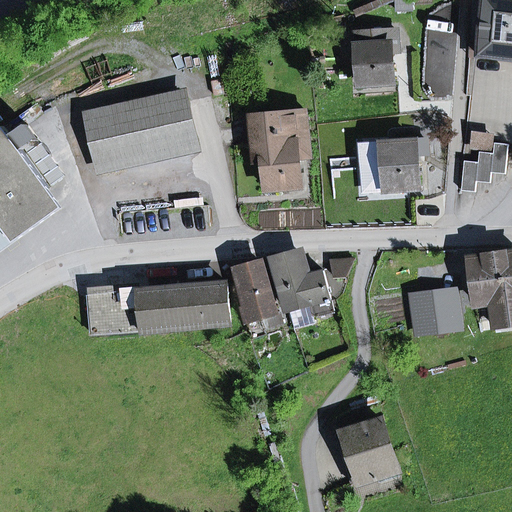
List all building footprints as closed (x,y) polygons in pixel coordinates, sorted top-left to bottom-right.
[(383,0),(356,11),(358,17),(397,1),(397,12),(413,11),(412,0),(383,0)] [(511,0),(486,0),(481,44),(480,56),(511,59),(511,0)] [(377,79),(378,85),(394,83),(392,54),(392,43),(397,42),(397,31),(357,33),(361,80),(377,79)] [(470,55),(480,56),(481,44),(470,42),(470,55)] [(93,123),(101,163),(195,142),(186,103),(93,123)] [(302,188),(299,158),(311,157),(307,112),(254,117),(256,146),(257,146),(265,145),(266,161),(267,184),(284,183),(285,189),(302,188)] [(25,150),(39,140),(28,125),(14,135),(25,150)] [(0,223),(1,223),(15,243),(64,208),(5,126),(0,130),(0,223)] [(397,143),(423,142),(423,132),(396,133),(397,143)] [(403,183),(404,189),(420,189),(418,152),(424,152),(423,142),(397,143),(384,143),(384,144),(385,160),(386,185),(403,183)] [(27,153),(51,186),(52,186),(66,176),(41,143),(27,153)] [(491,184),(492,173),(506,175),(509,145),(495,143),(494,154),(480,152),(479,163),(465,161),(462,191),(476,193),(477,182),(491,184)] [(366,162),(385,160),(384,144),(365,146),(366,162)] [(258,161),(266,161),(265,145),(257,146),(258,161)] [(0,254),(15,243),(1,223),(0,223),(0,254)] [(492,304),(495,327),(511,325),(511,253),(472,258),(478,306),(492,304)] [(311,275),(307,276),(304,266),(301,254),(275,261),(288,311),(314,304),(317,315),(334,311),(324,271),(311,275)] [(331,261),(336,279),(347,278),(355,260),(331,261)] [(280,313),(277,314),(263,265),(239,271),(246,295),(240,296),(249,323),(262,318),(264,317),(268,328),(283,324),(280,313)] [(94,336),(231,324),(228,284),(90,295),(94,336)] [(481,329),(495,327),(492,304),(478,306),(481,329)] [(414,325),(417,337),(446,329),(443,317),(414,325)] [(255,338),(268,333),(262,318),(249,323),(255,338)] [(398,470),(383,421),(344,433),(359,482),(398,470)] [(352,484),(359,482),(344,433),(337,436),(352,484)]
